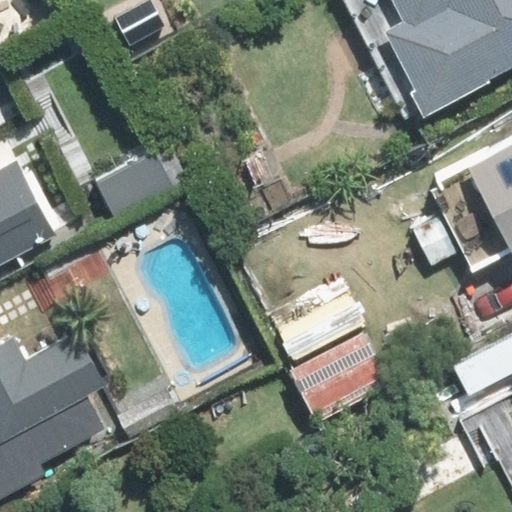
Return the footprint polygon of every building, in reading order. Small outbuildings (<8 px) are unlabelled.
[(511,0),(372,0),(430,111),(511,69),(511,0)] [(511,136),(467,160),(511,246),(511,136)] [(163,190),(144,153),(91,181),(110,217),(163,190)] [(0,260),(56,232),(18,159),(0,167),(0,260)] [(365,324),(369,322),(346,276),(264,318),(287,364),(365,324)] [(365,324),(287,364),(311,411),(389,371),(365,324)] [(47,459),(111,424),(92,390),(111,380),(82,326),(30,354),(17,331),(0,339),(0,495),(52,468),(47,459)] [(118,412),(128,434),(178,411),(168,388),(118,412)] [(511,401),(461,425),(481,467),(496,460),(511,494),(511,401)]
